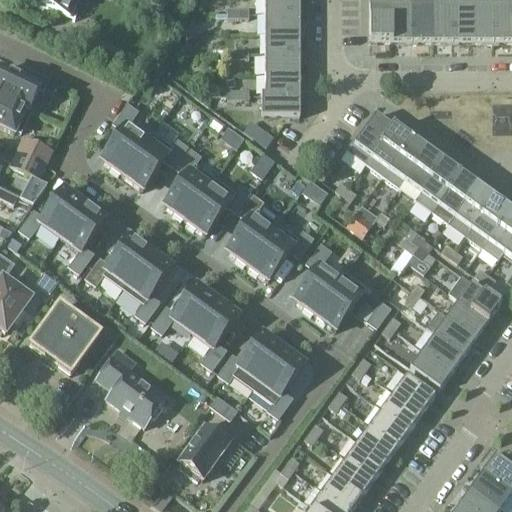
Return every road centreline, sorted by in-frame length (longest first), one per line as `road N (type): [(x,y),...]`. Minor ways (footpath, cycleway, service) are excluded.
road 1 (residential): [(0,42),(98,90),(101,105),(72,157),(76,171),(327,352),(328,369),(224,511)]
road 2 (residential): [(415,511),(475,426),(484,390),(511,353)]
road 3 (residential): [(342,80),(511,77)]
